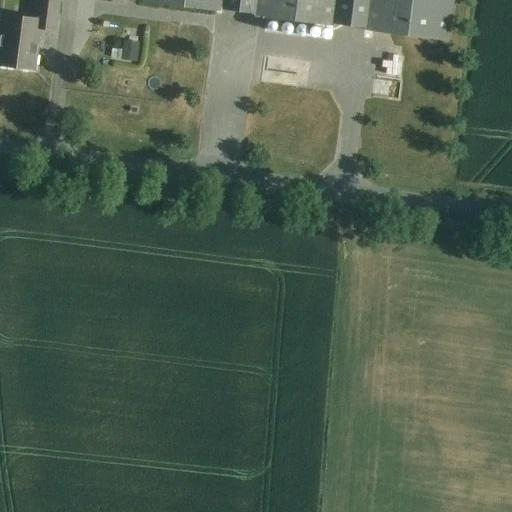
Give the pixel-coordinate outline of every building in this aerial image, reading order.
[(57,24),(59,0),(37,0),(35,18),(3,14),(0,40),(0,65),(36,70),(42,22),(57,24)] [(140,0),(140,2),(333,25),(364,29),(363,32),(447,43),(453,0),(140,0)] [(124,52),(123,62),(137,64),(140,45),(125,43),(124,52)] [(260,74),(301,75),(302,53),(260,53),(260,74)] [(103,188),(105,177),(90,176),(89,186),(103,188)]
